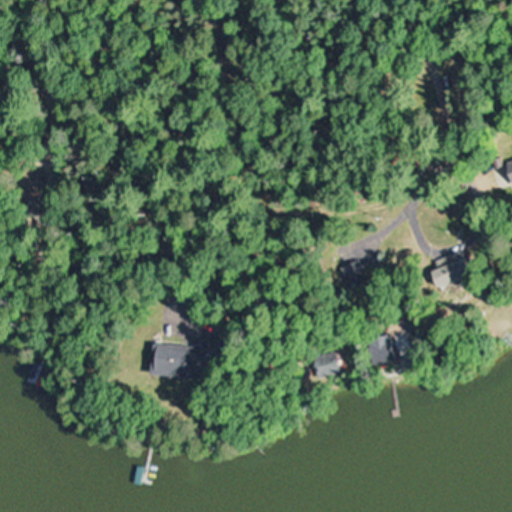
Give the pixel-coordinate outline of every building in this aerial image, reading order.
[(511,161),(501,164),(507,187),(511,185),(511,161)] [(25,183),(45,196),(57,177),(37,164),(25,183)] [(366,279),(354,260),(338,269),(350,289),(366,279)] [(462,278),(457,261),(427,269),(432,287),(462,278)] [(364,339),(369,365),(395,361),(390,334),(364,339)] [(200,381),(203,348),(150,342),(146,375),(200,381)] [(313,356),(317,378),(340,373),(336,352),(313,356)]
